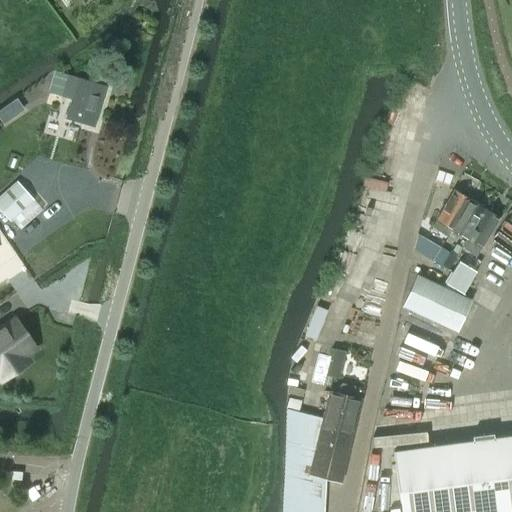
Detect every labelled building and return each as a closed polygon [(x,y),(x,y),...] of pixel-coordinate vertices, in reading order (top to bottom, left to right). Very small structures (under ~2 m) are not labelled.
[(93,127),(105,87),(67,77),(67,76),(54,72),(48,92),(71,99),(66,119),(93,127)] [(0,211),(9,221),(33,200),(17,182),(0,196),(0,211)] [(451,230),(469,200),(453,191),(431,228),(447,237),(451,230)] [(466,239),(484,209),(469,200),(451,230),(466,239)] [(481,248),(499,219),(484,209),(466,239),(462,246),(476,255),(481,248)] [(447,270),(456,256),(444,249),(436,263),(447,270)] [(462,293),(475,272),(460,263),(453,274),(451,273),(445,283),(462,293)] [(456,332),(471,301),(416,276),(402,307),(456,332)] [(0,377),(2,380),(27,363),(22,356),(34,348),(15,320),(0,330),(0,377)] [(322,420),(309,476),(323,480),(340,484),(360,400),(329,392),(322,420)] [(283,511),(321,511),(323,480),(309,476),(322,420),(290,412),(283,511)] [(511,511),(511,436),(493,439),(492,434),(471,437),(472,441),(393,452),(400,511),(511,511)]
